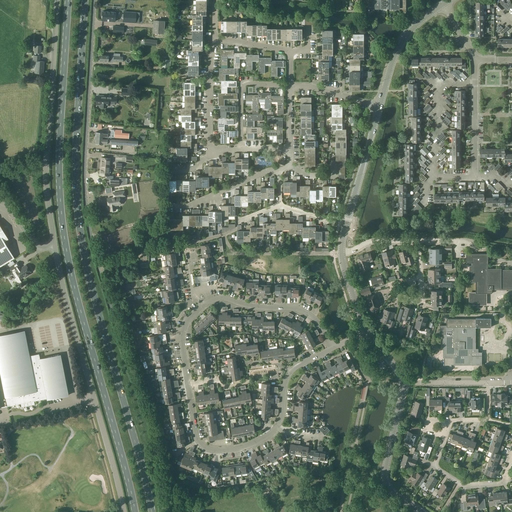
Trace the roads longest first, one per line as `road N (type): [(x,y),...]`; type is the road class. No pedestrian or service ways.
road 1 (residential): [(162,511),(150,423),(90,237),(94,0)]
road 2 (primary): [(68,0),(57,196),(133,511)]
road 3 (primary): [(152,511),(81,240),(86,0)]
road 4 (unclassified): [(124,511),(54,246)]
road 5 (unclassified): [(54,246),(45,164),(57,0)]
road 6 (residential): [(211,154),(214,39),(290,51),(291,87)]
road 7 (residential): [(202,307),(226,299),(305,312),(333,348)]
road 8 (tertiary): [(342,253),(380,109)]
road 9 (tertiary): [(421,511),(384,478),(402,383)]
road 10 (residential): [(276,429),(233,450),(206,449),(195,434),(189,386)]
road 11 (residential): [(444,438),(434,468),(464,487),(503,483),(511,456)]
road 12 (tertiary): [(380,109),(398,49),(443,4)]
